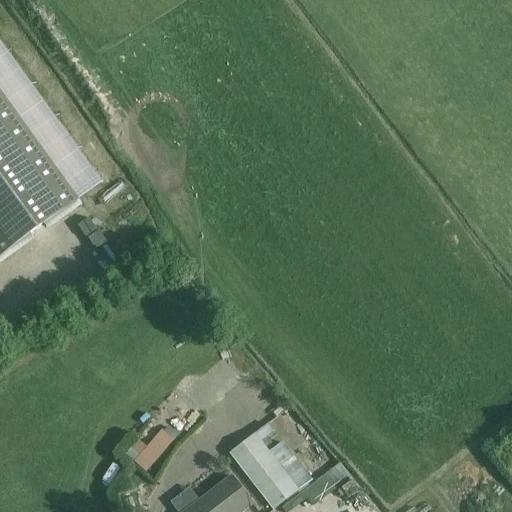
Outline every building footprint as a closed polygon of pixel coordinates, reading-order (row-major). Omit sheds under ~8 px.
[(0,257),(80,200),(0,89),(0,257)] [(104,235),(97,239),(108,256),(115,252),(104,235)] [(230,341),(220,349),(234,368),(244,361),(230,341)] [(207,390),(219,380),(204,361),(192,370),(207,390)] [(141,454),(186,404),(176,395),(131,445),(141,454)] [(230,453),(273,510),(300,489),(257,433),(230,453)] [(304,464),(313,458),(302,442),(293,448),(304,464)] [(387,499),(397,511),(457,511),(424,470),(387,499)] [(244,511),(253,505),(232,477),(186,511),(244,511)]
